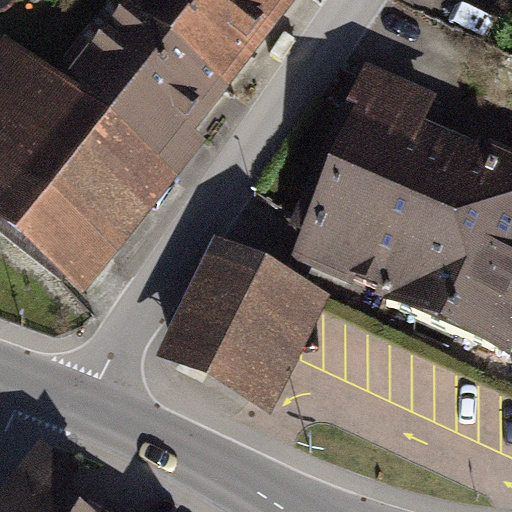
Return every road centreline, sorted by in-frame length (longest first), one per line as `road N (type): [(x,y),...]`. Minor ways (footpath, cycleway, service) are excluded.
road 1 (residential): [(58,394),(116,349),(358,0)]
road 2 (tertiary): [(289,511),(175,444),(58,394)]
